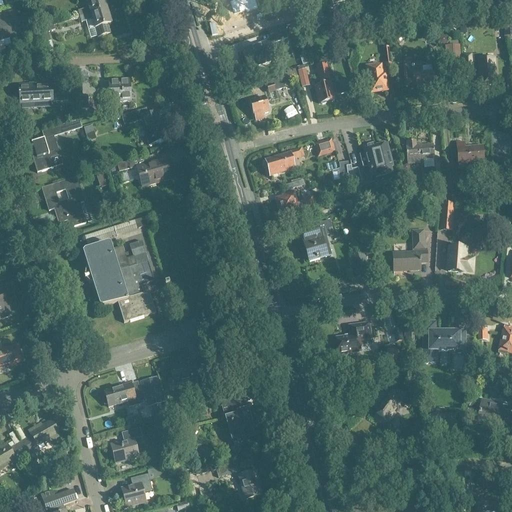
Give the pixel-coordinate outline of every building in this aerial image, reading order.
[(80,17),(107,10),(104,0),(86,0),(89,8),(78,11),(80,17)] [(231,0),(232,1),(230,1),(234,14),(234,15),(246,11),(247,13),(258,9),(255,0),(231,0)] [(0,47),(12,44),(10,38),(22,34),(14,8),(0,12),(0,47)] [(112,25),(107,10),(80,17),(81,23),(92,20),(98,38),(110,34),(108,26),(112,25)] [(40,30),(44,44),(51,42),(48,33),(58,30),(57,25),(40,30)] [(284,26),(267,31),(271,44),(288,38),(284,26)] [(363,26),(350,29),(351,38),(364,36),(363,26)] [(268,41),(245,49),(247,57),(250,56),(253,65),(274,58),(268,41)] [(458,45),(450,46),(444,46),(446,68),(448,68),(448,78),(460,77),(459,67),(461,67),(460,45),(458,45)] [(389,47),(382,48),(385,68),(391,67),(389,47)] [(304,56),(300,57),(303,66),(310,63),(305,49),(302,50),(304,56)] [(481,54),(463,56),(464,71),(472,70),(472,69),(478,69),(479,84),(495,83),(494,67),(494,59),(482,60),(481,54)] [(335,88),(331,89),(325,64),(316,66),(321,86),(315,87),(319,104),(327,102),(328,103),(331,102),(332,100),(334,100),(332,94),(336,93),(337,95),(346,92),(343,81),(334,84),(335,88)] [(419,65),(403,67),(405,85),(413,84),(414,87),(416,87),(416,92),(435,91),(435,90),(438,90),(437,79),(434,79),(433,73),(422,74),(421,67),(419,65)] [(307,67),(297,69),(301,85),(308,83),(306,74),(309,73),(307,67)] [(371,92),(386,90),(384,76),(380,76),(379,70),(379,68),(373,69),(373,68),(368,68),(369,78),(371,92)] [(285,86),(284,83),(291,80),(288,71),(281,73),(266,78),(267,83),(266,83),(268,91),(275,89),(275,88),(285,86)] [(109,94),(99,95),(100,109),(110,108),(110,102),(131,101),(129,80),(108,82),(109,94)] [(20,92),(18,92),(19,94),(20,94),(20,104),(52,103),(52,102),(59,101),(58,85),(51,86),(51,85),(19,87),(20,92)] [(89,111),(88,96),(79,97),(80,114),(85,113),(85,111),(89,111)] [(277,105),(286,103),(285,96),(276,98),(277,105)] [(263,97),(250,101),(254,116),(256,116),(257,120),(264,118),(263,114),(267,112),(263,97)] [(146,109),(121,116),(124,126),(136,122),(135,119),(140,117),(149,146),(166,141),(157,112),(148,115),(146,109)] [(82,129),(79,122),(67,125),(70,133),(82,129)] [(99,131),(90,127),(85,137),(94,141),(99,131)] [(54,138),(28,145),(37,174),(53,169),(50,160),(60,157),(54,138)] [(317,158),(333,154),(335,153),(332,140),(314,145),(317,158)] [(415,142),(406,143),(407,148),(406,148),(407,165),(420,164),(419,161),(434,160),(432,145),(416,147),(415,142)] [(458,148),(456,149),(457,164),(483,163),(483,147),(465,148),(464,143),(457,144),(458,148)] [(359,154),(359,155),(362,168),(363,168),(362,167),(368,165),(372,184),(392,178),(391,173),(389,167),(392,166),(387,148),(383,149),(382,146),(379,147),(374,148),(373,145),(363,148),(365,154),(360,156),(359,154)] [(299,155),(300,159),(305,158),(302,148),(282,154),(283,157),(266,162),(270,179),(296,171),(294,161),(292,156),(299,155)] [(143,158),(117,166),(119,173),(136,168),(142,188),(171,180),(165,160),(145,165),(143,158)] [(511,159),(501,160),(502,174),(511,173),(511,159)] [(344,169),(350,167),(350,163),(339,165),(340,171),(338,171),(340,183),(349,182),(344,169)] [(351,168),(350,167),(344,169),(349,182),(350,185),(351,189),(362,186),(357,170),(351,172),(351,168)] [(445,175),(435,176),(436,188),(433,188),(434,201),(447,200),(445,175)] [(449,192),(456,192),(456,176),(447,177),(448,192),(449,192)] [(103,177),(97,179),(100,189),(106,187),(103,177)] [(54,198),(46,201),(49,211),(54,210),(58,223),(67,220),(70,228),(86,223),(72,180),(60,184),(62,191),(66,190),(69,201),(56,205),(54,198)] [(298,182),(285,186),(287,192),(300,188),(298,182)] [(509,197),(507,184),(498,185),(499,198),(509,197)] [(286,198),(277,200),(281,216),(291,213),(291,215),(299,213),(299,216),(314,212),(313,209),(315,208),(312,197),(301,201),(301,202),(297,203),(294,193),(285,195),(286,198)] [(441,203),(439,231),(452,233),(454,204),(441,203)] [(147,217),(85,237),(87,246),(150,226),(147,217)] [(302,250),(304,258),(307,257),(309,263),(326,258),(333,256),(328,238),(328,236),(331,235),(330,229),(333,228),(331,221),(306,228),(308,233),(301,235),(300,235),(304,249),(302,250)] [(411,231),(413,253),(392,254),(393,270),(408,270),(408,271),(419,271),(418,263),(426,263),(426,246),(425,230),(411,231)] [(134,257),(126,260),(129,268),(136,265),(142,284),(153,281),(147,263),(142,264),(140,255),(146,254),(142,242),(131,246),(134,257)] [(129,268),(126,260),(122,247),(112,250),(110,245),(107,244),(85,251),(83,253),(88,270),(86,270),(85,275),(86,280),(90,284),(92,283),(100,308),(102,309),(117,304),(124,324),(156,314),(149,292),(145,294),(142,284),(136,265),(129,268)] [(450,248),(448,271),(463,273),(463,272),(471,273),(473,260),(465,260),(465,250),(450,248)] [(362,251),(352,254),(354,264),(353,264),(356,276),(369,272),(362,251)] [(420,274),(427,273),(427,264),(419,265),(420,274)] [(1,292),(0,291),(0,319),(10,317),(5,299),(3,299),(1,292)] [(435,323),(423,323),(423,363),(435,363),(435,353),(464,353),(464,332),(449,332),(449,333),(436,333),(435,323)] [(339,355),(347,354),(360,352),(359,342),(371,340),(369,324),(348,327),(350,336),(336,338),(338,355),(339,355)] [(502,337),(499,357),(508,358),(508,356),(511,356),(511,328),(504,327),(503,337),(502,337)] [(393,332),(394,336),(396,344),(403,342),(401,330),(393,332)] [(487,341),(487,330),(477,330),(477,341),(487,341)] [(0,366),(13,362),(14,364),(22,361),(17,345),(0,351),(0,366)] [(387,349),(384,367),(396,369),(399,351),(387,349)] [(192,362),(170,368),(175,385),(196,379),(200,393),(209,391),(204,369),(194,371),(192,362)] [(220,368),(208,370),(210,377),(221,375),(220,368)] [(157,378),(139,383),(147,408),(164,403),(157,378)] [(144,404),(140,390),(134,392),(131,384),(123,387),(104,393),(105,396),(101,397),(104,406),(107,405),(108,408),(127,403),(129,408),(144,404)] [(385,397),(374,413),(371,417),(385,427),(386,425),(388,425),(390,425),(392,423),(393,422),(393,420),(393,418),(393,416),(404,400),(392,391),(387,398),(385,397)] [(242,398),(222,403),(232,441),(243,438),(244,441),(253,438),(250,430),(252,429),(250,422),(252,422),(249,410),(248,410),(246,404),(244,405),(242,398)] [(473,401),(469,408),(475,411),(480,412),(479,418),(477,418),(476,423),(488,425),(488,423),(502,426),(501,430),(511,432),(511,409),(484,405),(476,402),(473,401)] [(164,413),(162,407),(151,410),(153,416),(164,413)] [(438,413),(429,416),(437,441),(446,438),(438,413)] [(21,443),(28,455),(29,454),(33,462),(38,459),(34,452),(37,451),(36,449),(38,448),(37,446),(44,442),(45,444),(50,441),(50,442),(60,436),(51,422),(38,429),(37,427),(28,432),(31,437),(21,443)] [(126,442),(110,446),(115,464),(139,458),(135,440),(142,438),(140,429),(123,433),(126,442)] [(28,455),(21,443),(10,449),(7,444),(0,448),(0,467),(1,470),(16,461),(14,458),(19,455),(21,459),(28,455)] [(237,465),(213,471),(215,479),(239,473),(237,465)] [(256,472),(238,477),(245,500),(261,496),(257,483),(259,483),(256,472)] [(149,482),(148,475),(130,480),(132,488),(121,491),(126,508),(145,503),(143,493),(152,491),(149,482)] [(50,477),(45,479),(47,487),(53,486),(50,477)] [(65,511),(64,505),(77,501),(73,490),(55,497),(53,491),(41,495),(46,511),(51,510),(51,511),(65,511)] [(477,500),(476,511),(508,511),(509,499),(489,497),(488,501),(477,500)] [(463,498),(462,509),(471,510),(471,499),(463,498)] [(423,511),(421,509),(419,511),(413,501),(401,509),(403,511),(423,511)] [(176,505),(177,511),(191,507),(190,502),(176,505)]
